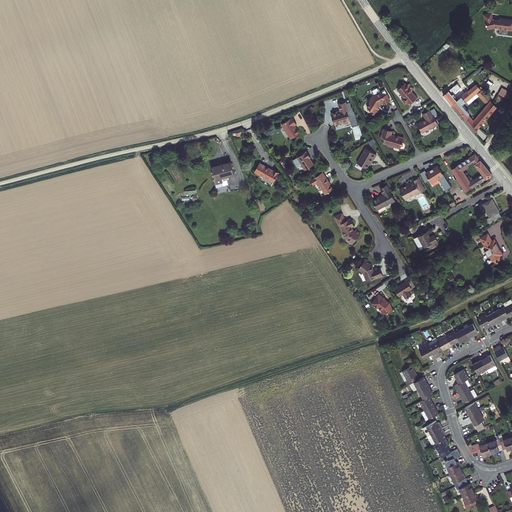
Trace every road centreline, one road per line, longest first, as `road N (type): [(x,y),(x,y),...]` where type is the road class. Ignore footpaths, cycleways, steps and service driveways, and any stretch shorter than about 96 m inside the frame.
road 1 (unclassified): [(0,184),(227,129),(404,57)]
road 2 (residential): [(511,329),(449,362),(441,375),(471,461),(491,470),(511,464)]
road 3 (track): [(511,279),(383,335)]
road 4 (residential): [(470,138),(351,190)]
